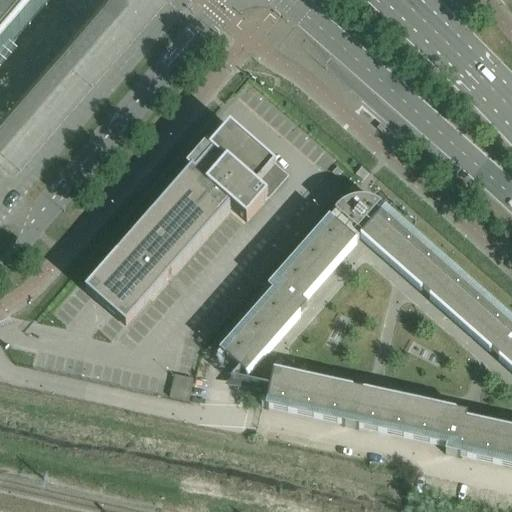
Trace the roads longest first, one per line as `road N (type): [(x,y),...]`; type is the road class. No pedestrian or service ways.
road 1 (secondary): [(287,0),(511,198)]
road 2 (unclassified): [(34,228),(223,0)]
road 3 (unclassified): [(182,0),(6,203)]
road 4 (secondary): [(511,120),(393,0)]
